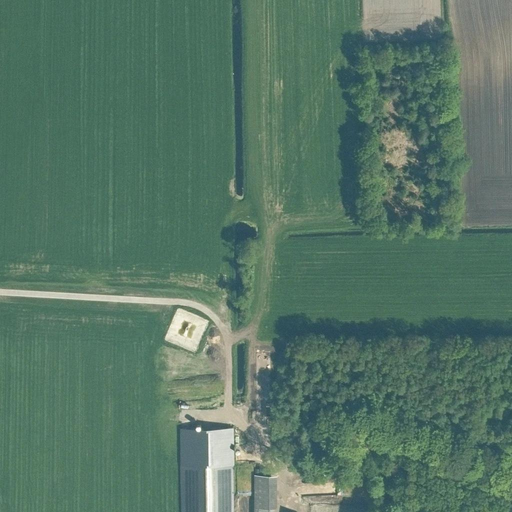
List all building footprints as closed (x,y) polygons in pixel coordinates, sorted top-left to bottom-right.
[(226,364),(225,352),(204,353),(204,365),(226,364)] [(232,511),(232,463),(231,427),(181,428),(182,511),(232,511)] [(325,446),(332,447),(331,452),(338,453),(339,443),(338,443),(338,442),(333,441),(333,440),(326,439),(325,446)] [(281,511),(280,467),(259,468),(259,511),(281,511)] [(297,477),(298,488),(322,487),(321,476),(297,477)] [(335,504),(333,496),(326,498),(328,506),(335,504)]
